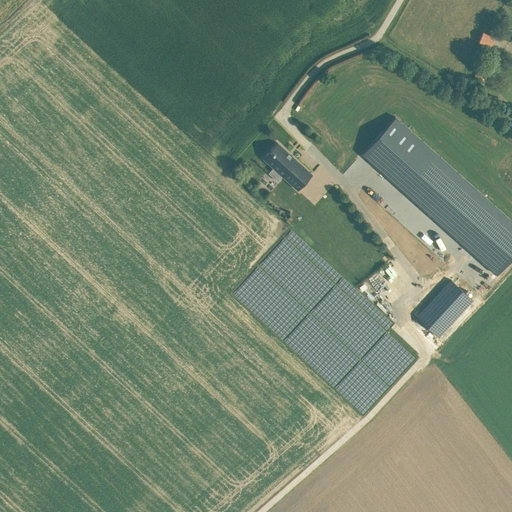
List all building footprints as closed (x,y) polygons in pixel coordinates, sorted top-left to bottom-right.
[(478,40),(490,45),(494,35),(482,30),(478,40)] [(485,57),(496,63),(501,53),(490,47),(485,57)] [(475,76),(484,81),(490,69),(481,64),(475,76)] [(511,222),(394,117),(361,154),(496,275),(511,257),(511,222)] [(277,142),(262,158),(298,190),(312,174),(277,142)] [(453,281),(419,319),(438,337),(440,338),(474,300),(453,281)]
